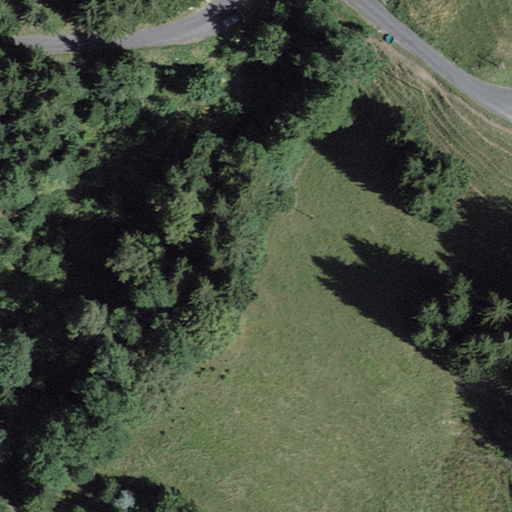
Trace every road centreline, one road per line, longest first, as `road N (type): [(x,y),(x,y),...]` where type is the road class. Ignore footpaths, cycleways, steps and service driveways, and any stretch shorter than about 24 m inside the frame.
road 1 (unclassified): [(233,0),(195,25),(150,38),(0,43)]
road 2 (unclassified): [(511,98),(467,83),(361,0)]
